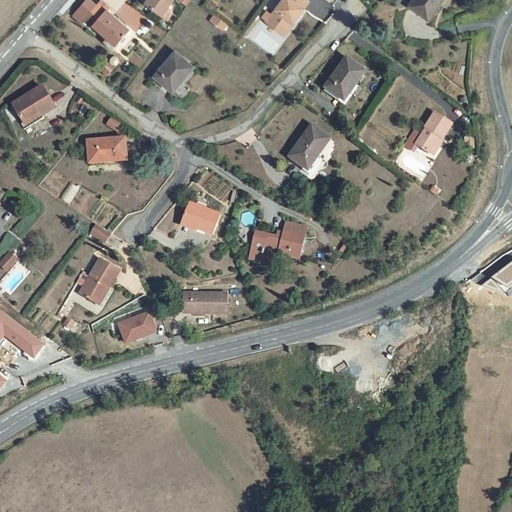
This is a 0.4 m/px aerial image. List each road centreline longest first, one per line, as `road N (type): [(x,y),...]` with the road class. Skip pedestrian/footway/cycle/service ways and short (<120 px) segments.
road 1 (tertiary): [(469,249),(406,295),(344,323),(89,389),(0,435)]
road 2 (residential): [(354,6),(249,124),(180,145)]
road 3 (residential): [(180,145),(26,34)]
road 4 (unknown): [(344,19),(461,113)]
road 5 (unclassified): [(511,20),(495,81),(511,151)]
